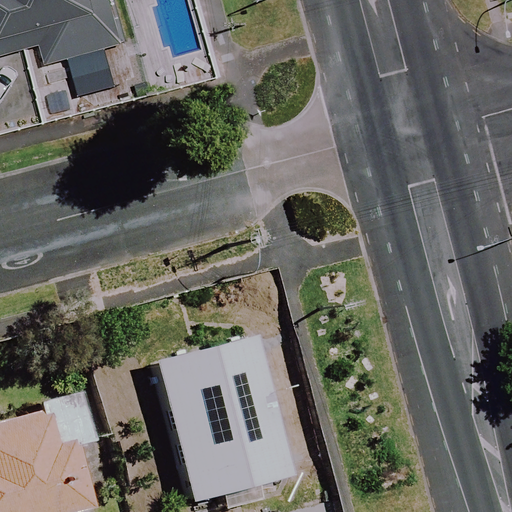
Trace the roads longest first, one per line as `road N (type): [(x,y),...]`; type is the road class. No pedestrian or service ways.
road 1 (residential): [(0,235),(407,130)]
road 2 (secondary): [(511,511),(434,179),(407,130)]
road 3 (secondary): [(407,130),(379,76),(359,0)]
